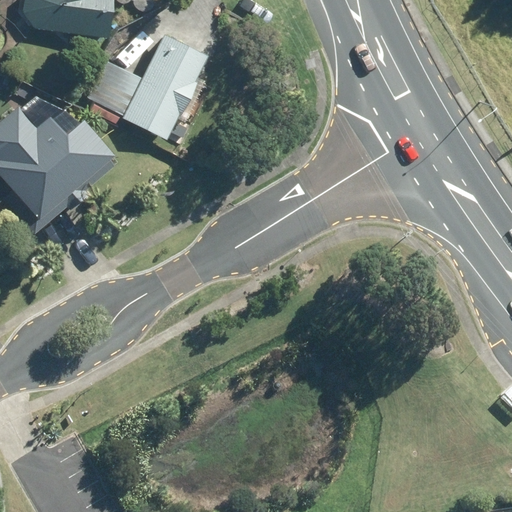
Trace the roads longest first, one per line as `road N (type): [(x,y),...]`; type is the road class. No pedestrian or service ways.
road 1 (residential): [(423,132),(186,277)]
road 2 (residential): [(186,277),(97,354),(68,370),(0,383)]
road 3 (residential): [(0,374),(33,335),(65,314),(100,297),(186,277)]
road 4 (primary): [(423,132),(511,261)]
road 5 (primary): [(353,0),(423,132)]
